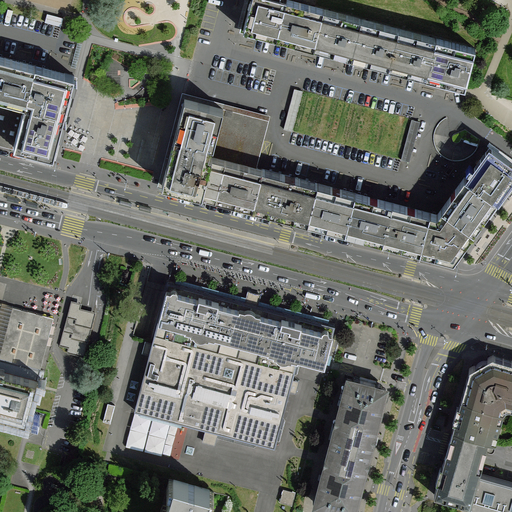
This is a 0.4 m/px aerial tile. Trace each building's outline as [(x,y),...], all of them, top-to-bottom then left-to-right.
[(288,0),(246,0),(238,33),(464,88),(473,54),(286,8),(288,0)] [(63,19),(47,14),(45,22),(61,27),(63,19)] [(0,97),(25,104),(35,66),(0,56),(0,97)] [(25,104),(64,114),(74,76),(35,66),(25,104)] [(297,113),(298,113),(304,89),(296,87),(288,127),(293,128),(297,113)] [(25,104),(0,97),(0,141),(14,145),(25,104)] [(212,155),(225,107),(187,97),(175,146),(212,155)] [(64,114),(25,104),(14,145),(53,155),(64,114)] [(269,119),(225,107),(212,155),(226,159),(257,167),(260,153),(269,119)] [(216,199),(226,159),(175,146),(165,186),(216,199)] [(470,183),(501,204),(511,188),(511,159),(494,147),(470,183)] [(253,209),(264,169),(226,159),(216,199),(253,209)] [(306,223),(316,183),(264,169),(253,209),(306,223)] [(480,234),(501,204),(470,183),(467,180),(446,210),(480,234)] [(345,233),(355,194),(316,183),(306,223),(345,233)] [(383,243),(394,203),(355,194),(345,233),(383,243)] [(431,214),(394,203),(383,243),(421,253),(431,214)] [(480,234),(446,210),(440,216),(431,214),(421,253),(459,264),(480,234)] [(166,281),(156,320),(239,342),(249,303),(166,281)] [(85,357),(97,312),(81,309),(83,303),(78,302),(73,301),(61,345),(70,348),(69,353),(85,357)] [(253,304),(249,303),(239,342),(297,357),(323,364),(333,325),(253,304)] [(0,355),(11,311),(0,308),(0,309),(0,355)] [(11,311),(0,355),(0,370),(38,380),(53,322),(11,311)] [(239,342),(156,320),(132,410),(273,447),(297,357),(239,342)] [(511,511),(511,483),(486,475),(490,461),(494,448),(500,448),(511,411),(511,410),(511,370),(499,366),(475,376),(454,451),(440,499),(484,511),(511,511)] [(38,380),(0,370),(0,413),(27,421),(38,380)] [(331,511),(357,511),(389,388),(346,376),(311,506),(331,511)] [(219,511),(224,496),(170,481),(166,492),(160,511),(219,511)]
